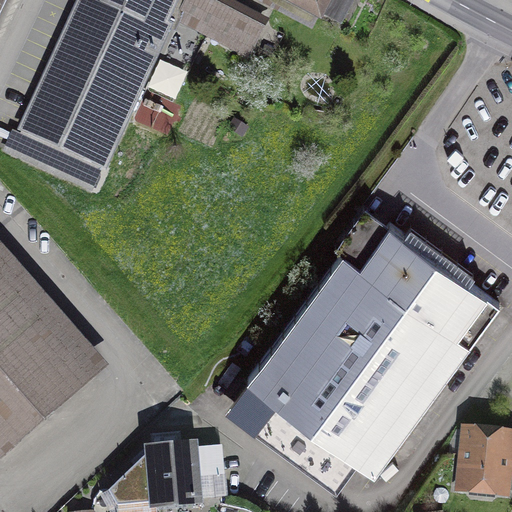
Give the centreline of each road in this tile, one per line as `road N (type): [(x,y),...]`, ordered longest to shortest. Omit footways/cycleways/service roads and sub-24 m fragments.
road 1 (residential): [(193,402),(341,497),(369,502),(409,474),(511,325)]
road 2 (residential): [(511,251),(432,193),(417,159),(500,26)]
